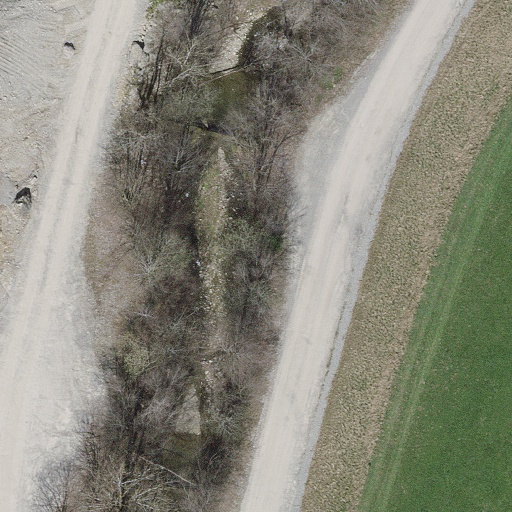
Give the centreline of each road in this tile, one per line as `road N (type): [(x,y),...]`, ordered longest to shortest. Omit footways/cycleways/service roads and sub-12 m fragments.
road 1 (track): [(266,511),(371,135),(449,0)]
road 2 (track): [(0,447),(13,363),(137,0)]
